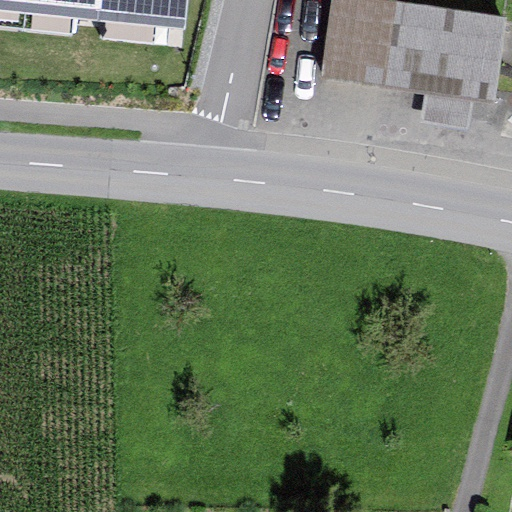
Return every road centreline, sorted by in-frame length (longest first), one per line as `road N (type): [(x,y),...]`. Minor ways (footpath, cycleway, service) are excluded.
road 1 (secondary): [(209,180),(511,222)]
road 2 (secondary): [(0,161),(209,180)]
road 3 (residential): [(209,180),(246,0)]
